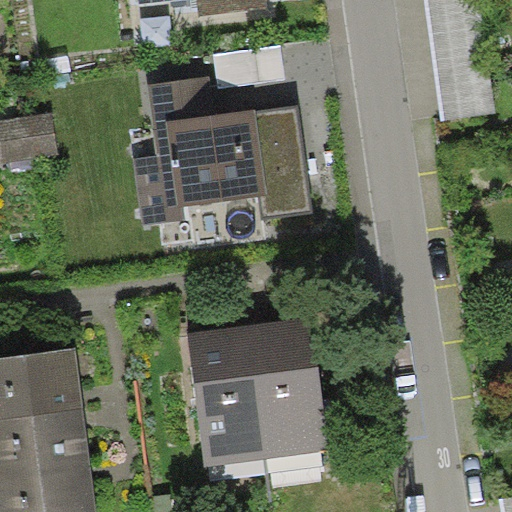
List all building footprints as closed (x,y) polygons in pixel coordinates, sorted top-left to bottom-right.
[(267,0),(197,0),(199,15),(268,7),(267,0)] [(479,0),(423,0),(440,122),(495,115),(479,0)] [(210,75),(148,83),(153,121),(214,113),(210,75)] [(214,113),(153,121),(157,154),(134,157),(143,225),(186,219),(184,205),(259,195),(262,219),(314,212),(299,105),(256,111),(256,107),(214,113)] [(52,111),(0,119),(0,144),(3,162),(58,153),(52,111)] [(247,325),(265,459),(325,451),(307,317),(247,325)] [(265,459),(247,325),(187,333),(205,467),(265,459)] [(0,356),(0,419),(84,410),(76,347),(0,356)] [(0,419),(0,475),(91,465),(84,410),(0,419)] [(96,511),(91,465),(0,475),(0,511),(96,511)] [(511,511),(511,497),(499,500),(501,511),(511,511)]
